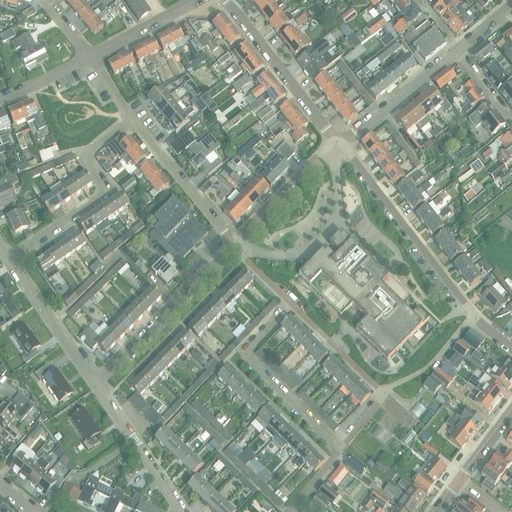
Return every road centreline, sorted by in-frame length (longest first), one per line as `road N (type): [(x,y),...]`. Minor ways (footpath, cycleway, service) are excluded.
road 1 (residential): [(473,315),(336,141)]
road 2 (residential): [(7,261),(100,198),(103,186),(88,157),(131,119)]
road 3 (residential): [(290,303),(249,346),(249,360),(340,449)]
road 4 (residential): [(93,383),(233,243)]
road 5 (residential): [(336,141),(226,0)]
road 6 (residential): [(233,243),(131,119)]
road 7 (residential): [(181,511),(93,383)]
road 8 (residential): [(336,141),(457,51)]
road 9 (residential): [(93,383),(7,261)]
road 10 (residential): [(233,243),(336,141)]
road 11 (residential): [(380,393),(290,303)]
road 12 (residential): [(473,315),(429,366),(380,393)]
road 13 (residential): [(88,55),(197,0)]
